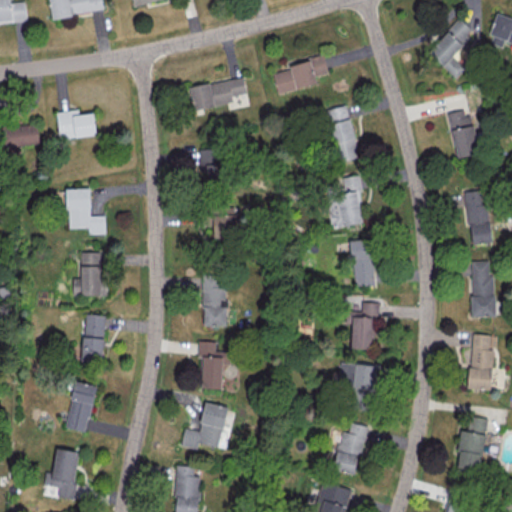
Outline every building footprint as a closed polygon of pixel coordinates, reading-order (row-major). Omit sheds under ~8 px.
[(24,0),(9,2),(9,0),(0,0),(0,21),(25,20),(24,0)] [(48,0),(50,16),(103,10),(101,0),(48,0)] [(511,16),(496,12),(487,41),(501,46),(503,38),(511,41),(511,16)] [(473,31),(459,17),(427,50),(455,77),(464,68),(450,55),(473,31)] [(276,93),(316,84),(314,75),(327,72),(324,57),(271,69),(276,93)] [(188,87),(193,109),(232,101),(231,96),(246,93),(242,75),(188,87)] [(322,109),(334,162),(357,157),(346,104),(322,109)] [(55,111),(59,139),(95,133),(92,112),(78,114),(77,108),(55,111)] [(455,157),(476,154),(469,108),(448,111),(455,157)] [(38,144),(37,124),(2,126),(3,146),(38,144)] [(199,147),(198,177),(219,178),(220,148),(199,147)] [(364,222),(357,174),(339,177),(340,183),(324,186),(330,227),(364,222)] [(89,187),(66,187),(67,227),(87,227),(87,233),(104,233),(104,214),(90,214),(89,187)] [(463,191),(471,244),(490,241),(483,188),(463,191)] [(213,237),(238,236),(237,212),(212,213),(213,237)] [(349,240),(354,287),(375,284),(369,237),(349,240)] [(103,294),(102,251),(79,251),(80,277),(72,277),(72,295),(103,294)] [(470,260),(471,315),(493,315),(491,259),(470,260)] [(201,324),(225,325),(226,306),(223,306),(223,273),(202,273),(201,324)] [(378,301),(360,301),(360,309),(345,309),(344,322),(351,322),(351,348),(371,348),(372,315),(377,315),(378,301)] [(82,361),(102,361),(103,314),(83,313),(82,361)] [(468,388),(490,389),(492,348),(492,334),(471,333),(468,388)] [(222,363),(228,363),(229,350),(217,350),(218,341),(197,340),(197,356),(202,356),(201,387),(220,388),(222,363)] [(338,362),(338,393),(376,394),(376,362),(338,362)] [(64,426),(85,431),(95,384),(74,380),(64,426)] [(460,429),(455,467),(478,471),(486,417),(469,415),(467,430),(460,429)] [(366,425),(349,422),(347,432),(340,430),(332,468),(356,473),(366,425)] [(78,451),(55,447),(52,472),(45,471),(43,484),(58,486),(56,495),(71,498),(78,451)] [(193,465),(176,465),(173,511),(197,511),(199,475),(193,475),(193,465)] [(314,508),(320,509),(319,511),(342,511),(349,488),(321,480),(314,508)]
